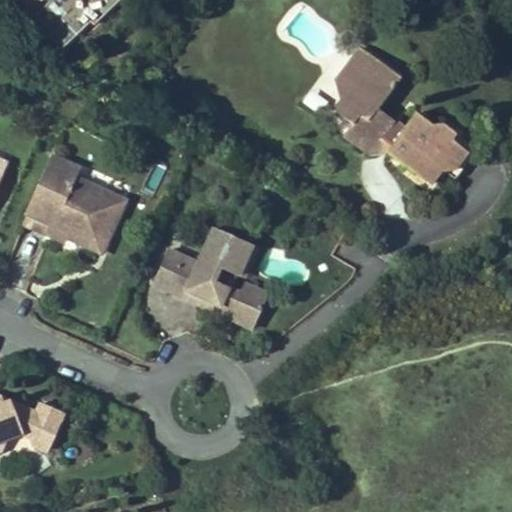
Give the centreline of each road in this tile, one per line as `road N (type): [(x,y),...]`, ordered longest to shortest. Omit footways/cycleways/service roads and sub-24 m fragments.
road 1 (residential): [(157,394),(0,322)]
road 2 (residential): [(157,394),(159,426),(183,448),(200,450),(216,446),(238,422),(237,391)]
